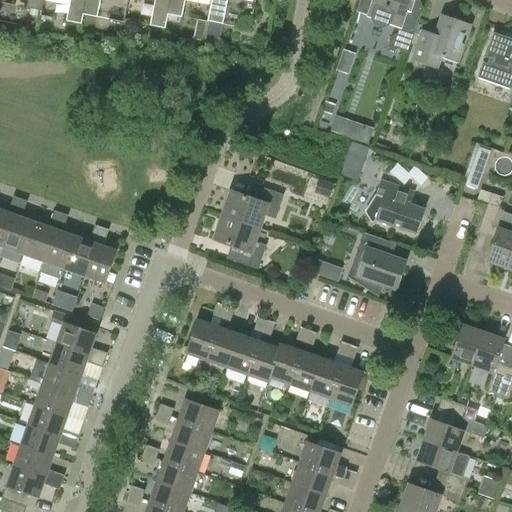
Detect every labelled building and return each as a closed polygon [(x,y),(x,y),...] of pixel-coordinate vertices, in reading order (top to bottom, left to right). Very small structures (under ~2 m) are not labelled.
[(27,0),(26,8),(31,9),(30,15),(37,16),(38,10),(41,11),(43,0),(27,0)] [(83,14),(85,0),(70,0),(66,21),(81,24),(83,14)] [(85,0),(83,14),(97,17),(100,0),(85,0)] [(169,0),(154,0),(150,25),(165,28),(168,14),(167,14),(169,0)] [(169,0),(167,14),(168,14),(182,17),(185,0),(169,0)] [(211,0),(207,21),(223,24),(227,0),(249,0),(255,1),(255,0),(211,0)] [(391,36),(388,45),(391,52),(398,49),(401,55),(408,52),(423,8),(419,7),(415,0),(373,0),(373,1),(374,4),(371,6),(368,16),(371,17),(374,24),(382,27),(389,23),(399,27),(397,33),(391,36)] [(438,65),(441,57),(458,63),(464,44),(461,43),(468,24),(442,14),(435,34),(422,30),(411,60),(432,68),(438,65)] [(477,78),(510,89),(511,82),(511,38),(493,32),(477,78)] [(335,69),(345,73),(346,73),(354,52),(342,48),(342,50),(335,69)] [(364,162),(368,149),(352,144),(347,157),(364,162)] [(479,147),(466,186),(477,190),(490,151),(479,147)] [(314,193),(329,199),(334,185),(318,180),(314,193)] [(382,180),(377,195),(365,211),(371,222),(376,220),(415,234),(424,209),(404,202),(408,190),(382,180)] [(259,186),(254,199),(231,191),(222,216),(259,228),(264,215),(275,219),(283,195),(259,186)] [(491,232),(503,197),(480,189),(475,203),(486,207),(479,227),(491,232)] [(13,196),(8,212),(0,209),(0,245),(3,247),(20,199),(13,196)] [(21,217),(27,201),(20,199),(3,247),(24,254),(35,222),(21,217)] [(54,211),(48,226),(35,222),(24,254),(44,261),(61,213),(54,211)] [(507,268),(511,254),(511,215),(503,212),(486,261),(507,268)] [(62,231),(68,215),(61,213),(44,261),(40,273),(60,280),(64,269),(64,268),(76,236),(62,231)] [(266,245),(254,241),(259,228),(222,216),(214,239),(237,247),(233,260),(257,269),(266,245)] [(95,225),(89,241),(76,236),(64,268),(64,269),(85,276),(102,227),(95,225)] [(103,246),(108,230),(102,227),(85,276),(106,283),(117,251),(103,246)] [(406,261),(388,254),(392,242),(364,233),(357,252),(365,254),(357,277),(396,290),(406,261)] [(324,262),(311,258),(306,271),(319,276),(324,262)] [(45,303),(49,294),(36,289),(32,298),(45,303)] [(221,319),(225,306),(217,303),(212,316),(221,319)] [(225,306),(221,319),(230,322),(234,309),(225,306)] [(0,322),(5,324),(9,312),(0,308),(0,322)] [(105,360),(107,353),(91,347),(96,333),(84,329),(86,321),(54,310),(51,321),(63,325),(56,343),(105,360)] [(262,333),(266,320),(258,317),(253,331),(262,333)] [(206,360),(218,327),(197,319),(185,353),(206,360)] [(266,320),(262,333),(270,336),(275,323),(266,320)] [(472,365),(484,332),(463,324),(451,357),(472,365)] [(218,327),(206,360),(227,367),(238,334),(218,327)] [(304,343),(309,331),(300,328),(296,340),(304,343)] [(309,331),(304,343),(313,346),(317,334),(309,331)] [(497,395),(506,370),(495,367),(504,339),(484,332),(472,365),(492,372),(485,391),(496,395),(497,395)] [(238,334),(227,367),(247,374),(259,341),(238,334)] [(87,361),(102,367),(105,360),(56,343),(49,340),(46,346),(54,349),(49,363),(49,364),(82,375),(87,361)] [(259,341),(247,374),(269,382),(271,377),(269,377),(279,348),(278,348),(259,341)] [(345,357),(349,345),(341,342),(336,354),(345,357)] [(279,348),(269,377),(271,377),(290,384),(301,351),(280,343),(278,348),(279,348)] [(349,345),(345,357),(353,360),(358,348),(349,345)] [(0,369),(8,372),(15,351),(2,347),(0,353),(0,369)] [(301,351),(290,384),(310,391),(322,358),(301,351)] [(322,358),(310,391),(331,398),(342,365),(322,358)] [(90,401),(93,394),(77,388),(82,375),(49,364),(49,363),(38,359),(31,379),(30,380),(90,401)] [(342,365),(331,398),(352,406),(363,372),(342,365)] [(511,372),(506,370),(497,395),(496,395),(491,411),(497,413),(502,397),(508,399),(511,388),(511,372)] [(72,402),(88,407),(90,401),(30,380),(31,379),(29,379),(27,385),(40,389),(35,404),(67,416),(72,402)] [(219,410),(186,398),(178,419),(212,431),(219,410)] [(462,418),(462,417),(466,407),(459,404),(442,398),(438,409),(462,418)] [(79,434),(63,429),(67,416),(35,404),(28,425),(76,442),(79,434)] [(158,412),(171,417),(174,408),(161,404),(158,412)] [(171,417),(158,412),(155,421),(168,425),(171,417)] [(487,426),(462,417),(462,418),(458,428),(431,419),(423,440),(456,452),(464,431),(483,437),(487,426)] [(212,431),(178,419),(171,440),(204,452),(212,431)] [(58,443),(74,448),(76,442),(28,425),(20,445),(53,457),(58,443)] [(204,452),(171,440),(164,460),(197,472),(204,452)] [(439,482),(464,491),(468,479),(462,477),(469,457),(456,452),(423,440),(416,461),(443,470),(439,482)] [(300,462),(333,474),(341,452),(307,441),(300,462)] [(143,453),(157,458),(160,449),(146,444),(143,453)] [(64,475),(48,470),(53,457),(20,445),(13,466),(62,483),(64,475)] [(157,458),(143,453),(140,461),(154,466),(157,458)] [(197,472),(164,460),(157,481),(190,492),(197,472)] [(333,474),(300,462),(292,482),(326,494),(333,474)] [(13,466),(2,497),(2,498),(26,507),(31,495),(39,497),(44,483),(59,489),(62,483),(13,466)] [(341,476),(354,481),(356,473),(343,469),(341,476)] [(354,481),(341,476),(337,486),(351,490),(354,481)] [(183,511),(190,492),(157,481),(150,501),(180,511),(183,511)] [(319,511),(326,494),(292,482),(285,503),(311,511),(319,511)] [(436,493),(408,483),(401,505),(421,511),(435,511),(441,495),(460,502),(464,491),(439,482),(436,493)] [(129,494),(142,499),(145,490),(132,485),(129,494)] [(142,499),(129,494),(126,502),(139,507),(142,499)] [(0,503),(0,509),(8,511),(24,511),(26,507),(2,498),(0,503)] [(180,511),(150,501),(145,511),(180,511)] [(311,511),(285,503),(281,511),(311,511)]
